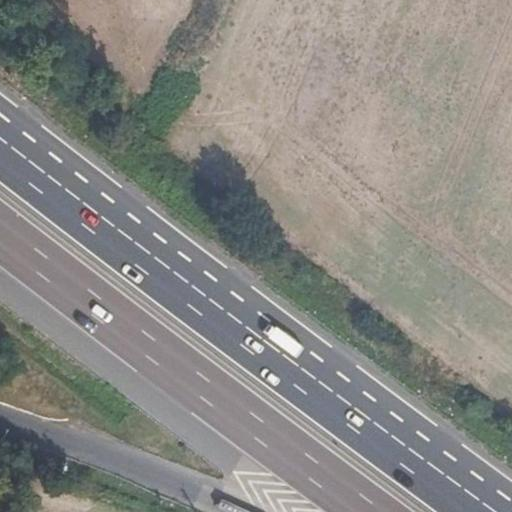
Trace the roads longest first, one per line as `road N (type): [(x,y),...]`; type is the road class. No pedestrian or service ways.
road 1 (motorway): [(490,511),(0,149)]
road 2 (motorway): [(0,231),(373,511)]
road 3 (motorway): [(0,415),(137,464),(236,511)]
